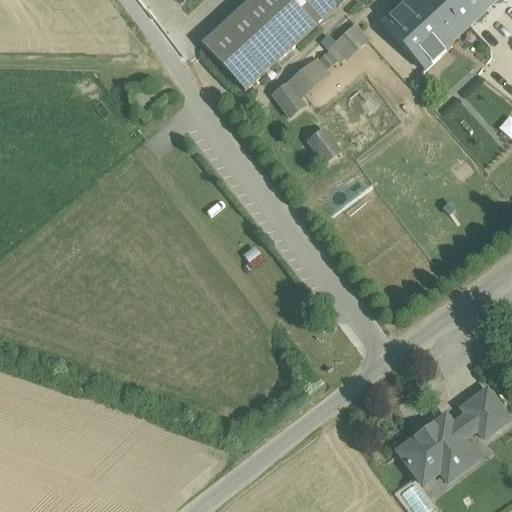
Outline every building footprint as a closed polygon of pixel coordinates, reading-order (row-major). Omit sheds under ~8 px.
[(321,0),(255,0),(203,48),(245,95),(334,14),(321,0)] [(329,0),(338,10),(348,0),(329,0)] [(419,0),(413,6),(410,3),(383,28),(425,74),(452,49),(450,47),(500,0),(508,0),(509,1),(509,0),(419,0)] [(331,55),(319,64),(326,73),(338,64),(331,55)] [(308,75),(314,82),(319,78),(313,70),(308,75)] [(273,99),(291,123),(308,110),(290,86),(273,99)] [(326,132),(308,145),(326,169),(343,156),(326,132)] [(488,393),(462,412),(467,418),(478,433),(485,442),(510,423),(488,393)] [(447,418),(398,454),(418,481),(435,468),(448,485),(480,462),(465,443),(478,433),(467,418),(454,428),(447,418)]
